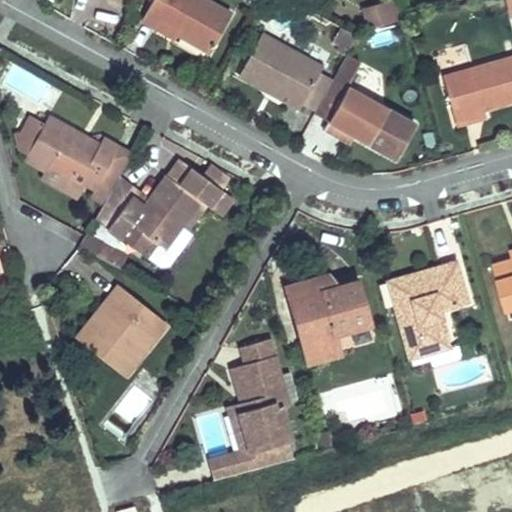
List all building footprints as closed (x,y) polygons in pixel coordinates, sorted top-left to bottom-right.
[(151,0),(139,21),(154,29),(160,20),(176,29),(174,35),(208,54),(228,18),(198,0),(151,0)] [(365,23),(395,21),(393,0),(380,0),(364,1),(365,23)] [(160,20),(154,29),(171,39),(174,35),(176,29),(160,20)] [(349,50),(357,34),(341,26),(333,42),(349,50)] [(388,29),(368,36),(373,49),(393,42),(388,29)] [(260,36),(237,76),(267,91),(270,90),(286,99),(286,102),(298,108),(300,104),(317,73),(319,69),(260,36)] [(328,121),(326,123),(396,161),(414,125),(344,86),(358,62),(346,55),(314,113),(328,121)] [(481,109),(511,100),(511,56),(442,76),(458,124),(484,117),(481,109)] [(317,73),(300,104),(313,111),(330,80),(317,73)] [(44,126),(29,156),(26,160),(48,173),(43,179),(66,193),(79,171),(92,178),(96,173),(112,181),(129,152),(104,139),(101,144),(50,116),(44,126)] [(13,161),(29,156),(44,126),(30,118),(23,131),(6,136),(13,161)] [(172,160),(162,177),(172,184),(183,167),(172,160)] [(223,175),(208,164),(199,178),(215,188),(223,175)] [(199,178),(183,167),(172,184),(162,177),(146,199),(118,181),(94,225),(121,242),(130,227),(156,244),(164,250),(179,227),(187,232),(204,206),(213,212),(219,216),(230,198),(215,188),(199,178)] [(79,171),(66,193),(75,198),(82,185),(93,191),(89,199),(100,205),(112,181),(96,173),(92,178),(79,171)] [(450,220),(436,224),(445,259),(460,255),(450,220)] [(130,227),(121,242),(147,258),(156,244),(130,227)] [(179,227),(164,250),(178,258),(192,236),(187,232),(179,227)] [(87,235),(79,249),(118,269),(126,255),(87,235)] [(511,270),(507,272),(489,277),(501,322),(511,319),(511,270)] [(325,273),(282,285),(306,365),(337,356),(332,337),(367,327),(355,284),(337,289),(325,273)] [(397,313),(388,315),(405,378),(455,363),(445,325),(449,324),(447,317),(460,313),(450,274),(391,290),(397,313)] [(382,293),(388,315),(397,313),(391,290),(382,293)] [(76,347),(116,381),(159,329),(119,295),(106,309),(113,315),(99,331),(93,326),(76,347)] [(106,309),(93,326),(99,331),(113,315),(106,309)] [(159,329),(116,381),(123,386),(166,334),(159,329)] [(246,366),(238,369),(249,410),(244,412),(238,413),(250,455),(288,444),(291,443),(281,409),(289,407),(270,341),(241,349),(246,366)] [(249,410),(238,369),(233,370),(242,403),(244,412),(249,410)] [(238,413),(244,412),(242,403),(224,408),(236,451),(206,460),(212,481),(292,461),(288,444),(250,455),(238,413)]
